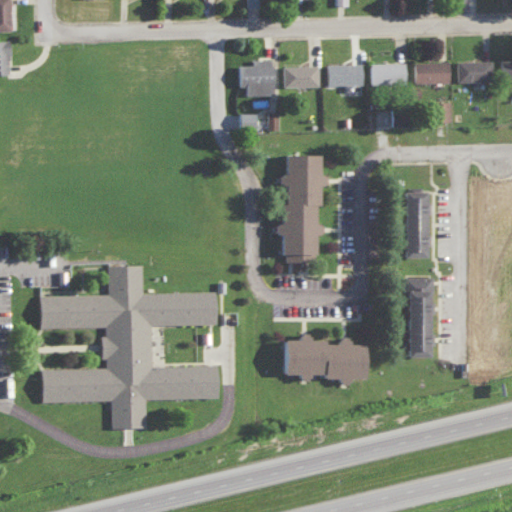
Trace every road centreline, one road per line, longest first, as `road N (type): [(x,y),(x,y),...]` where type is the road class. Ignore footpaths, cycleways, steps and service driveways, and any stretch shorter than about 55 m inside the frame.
road 1 (residential): [(226,33),(230,145),(262,189),(263,286),(289,305),(358,305),(373,290),(370,182),(397,161),(511,158)]
road 2 (residential): [(511,26),(61,33)]
road 3 (motorway): [(323,457),(93,511)]
road 4 (motorway): [(309,511),(511,463)]
road 5 (motorway): [(511,411),(323,457)]
